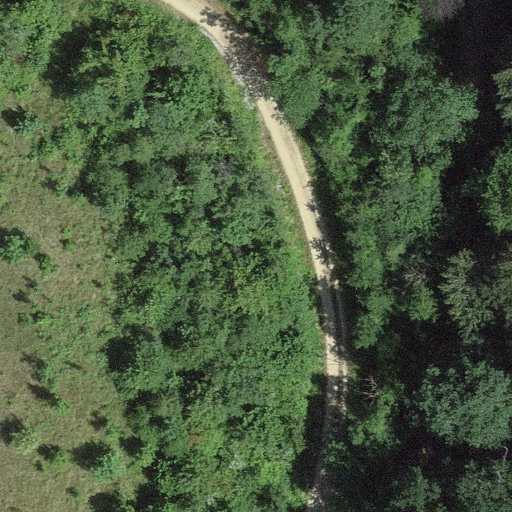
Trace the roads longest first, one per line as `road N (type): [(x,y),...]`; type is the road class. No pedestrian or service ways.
road 1 (track): [(486,0),(464,322),(417,450),(348,511)]
road 2 (track): [(318,511),(340,418),(316,224),(275,107),(229,30),(197,0)]
